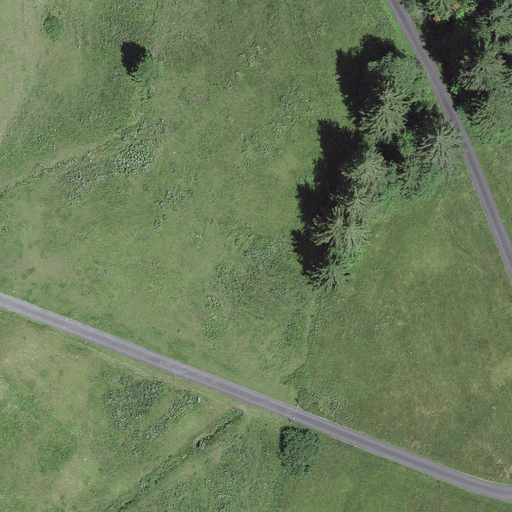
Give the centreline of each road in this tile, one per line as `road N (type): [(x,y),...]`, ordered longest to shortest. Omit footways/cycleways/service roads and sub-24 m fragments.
road 1 (track): [(511,495),(484,491),(0,302)]
road 2 (track): [(511,272),(441,98),(386,0)]
